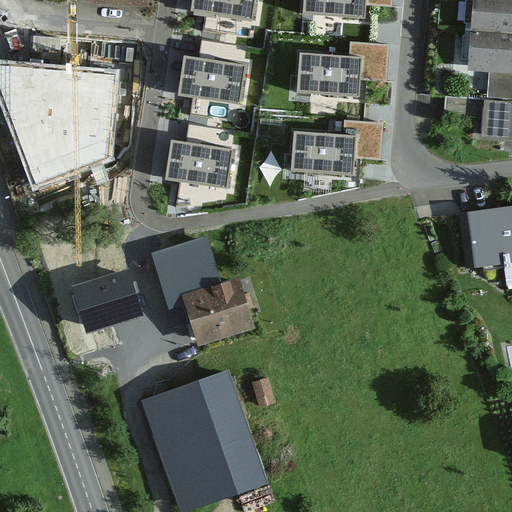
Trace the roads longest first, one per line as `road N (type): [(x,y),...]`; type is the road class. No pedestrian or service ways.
road 1 (secondary): [(0,257),(93,511)]
road 2 (residential): [(511,170),(466,175),(438,167),(417,148),(406,122),(418,0)]
